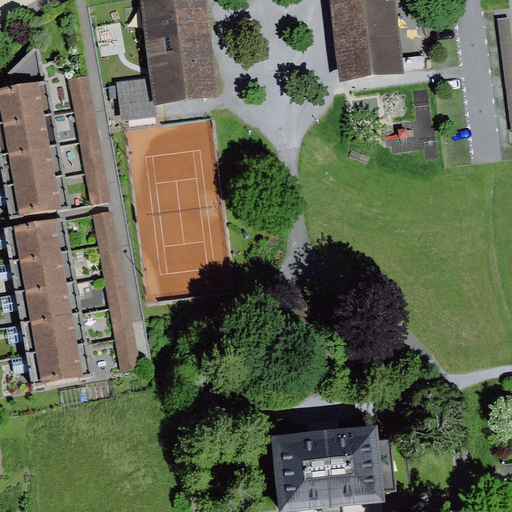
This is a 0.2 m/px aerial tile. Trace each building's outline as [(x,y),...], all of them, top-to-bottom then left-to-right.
[(204,0),(139,0),(153,111),(217,104),(204,0)] [(404,74),(392,0),(328,0),(341,83),(404,74)] [(0,125),(53,116),(47,84),(44,84),(38,45),(11,76),(13,89),(0,92),(0,125)] [(86,80),(67,83),(91,210),(110,207),(86,80)] [(53,116),(0,125),(0,156),(59,146),(53,116)] [(59,146),(0,156),(0,159),(4,188),(65,177),(59,146)] [(65,177),(4,188),(10,221),(71,210),(65,177)] [(112,216),(92,219),(120,377),(139,373),(112,216)] [(64,222),(8,232),(14,263),(69,253),(64,222)] [(69,253),(14,263),(19,293),(75,283),(69,253)] [(75,283),(19,293),(23,322),(80,314),(75,283)] [(80,314),(23,322),(28,355),(86,345),(80,314)] [(86,345),(28,355),(34,387),(92,377),(86,345)] [(386,511),(379,436),(269,446),(275,511),(386,511)]
